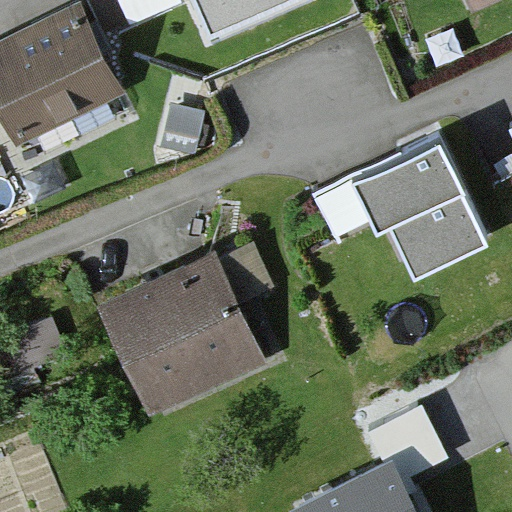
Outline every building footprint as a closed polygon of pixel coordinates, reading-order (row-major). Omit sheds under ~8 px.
[(123,0),(130,17),(174,0),(123,0)] [(193,0),(206,30),(276,0),(193,0)] [(118,99),(75,9),(0,44),(0,116),(15,147),(118,99)] [(414,270),(490,230),(435,125),(359,165),(414,270)] [(213,254),(103,300),(149,410),(259,364),(213,254)] [(374,430),(399,477),(444,453),(419,406),(374,430)] [(410,511),(392,474),(316,511),(410,511)]
